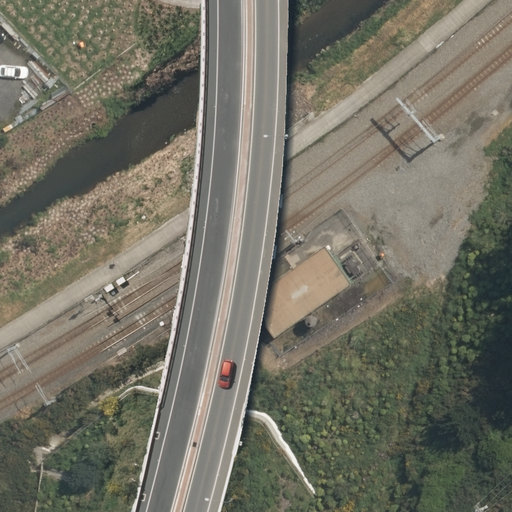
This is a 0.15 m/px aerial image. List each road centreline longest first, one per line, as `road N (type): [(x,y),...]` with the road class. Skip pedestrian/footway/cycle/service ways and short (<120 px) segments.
road 1 (secondary): [(154,511),(207,303),(220,214),(226,0)]
road 2 (secondary): [(264,0),(244,281),(192,511)]
road 3 (track): [(511,92),(371,224)]
